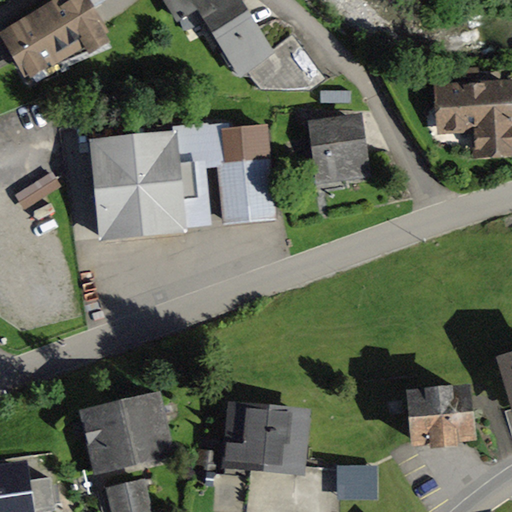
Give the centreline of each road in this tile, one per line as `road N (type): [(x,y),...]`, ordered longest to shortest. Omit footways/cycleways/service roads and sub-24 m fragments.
road 1 (unclassified): [(440,216),(0,376)]
road 2 (residential): [(440,216),(352,65),(275,0)]
